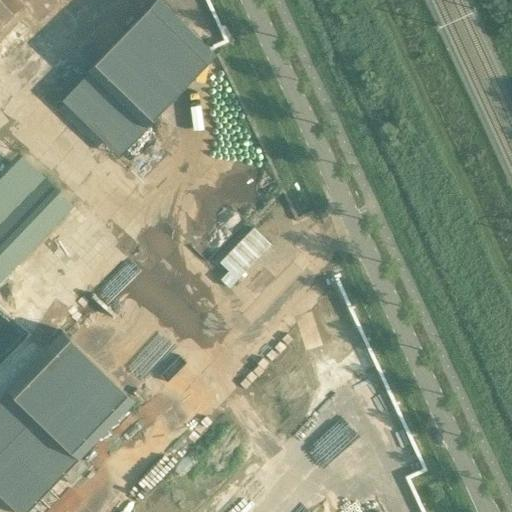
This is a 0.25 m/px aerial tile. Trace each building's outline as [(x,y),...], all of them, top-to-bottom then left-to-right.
[(90,70),(61,99),(119,156),(147,125),(216,55),(158,0),(154,0),(88,68),(90,70)] [(234,289),(275,245),(249,220),(218,252),(222,257),(213,268),(234,289)] [(63,329),(0,394),(0,495),(17,511),(25,511),(135,399),(63,329)] [(193,431),(167,460),(176,474),(186,483),(198,502),(212,493),(225,504),(229,511),(234,511),(261,481),(266,479),(274,486),(310,463),(335,434),(261,369),(239,383),(201,426),(193,431)] [(289,496),(305,511),(314,500),(299,486),(289,496)] [(274,511),(300,511),(288,499),(274,511)]
